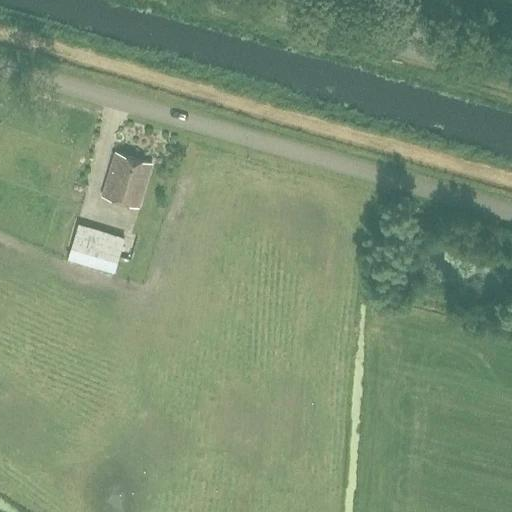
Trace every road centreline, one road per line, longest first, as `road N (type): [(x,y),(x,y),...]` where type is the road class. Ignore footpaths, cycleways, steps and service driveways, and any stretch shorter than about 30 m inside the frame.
road 1 (unclassified): [(511,213),(0,65)]
road 2 (tertiary): [(405,48),(248,0)]
